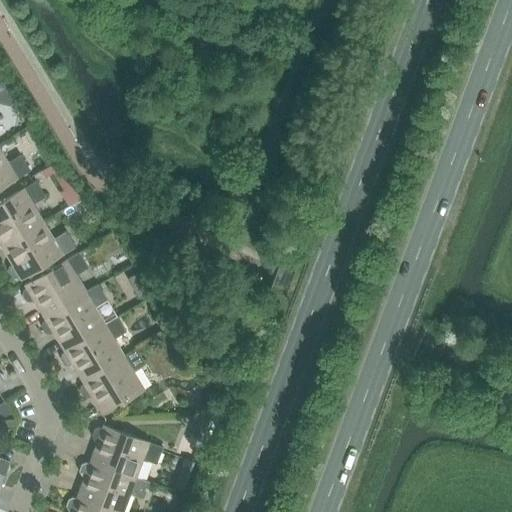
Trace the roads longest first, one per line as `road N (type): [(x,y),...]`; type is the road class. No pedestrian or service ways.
road 1 (primary): [(429,0),(238,511)]
road 2 (primary): [(323,511),(511,2)]
road 3 (residential): [(0,323),(51,408),(17,511)]
